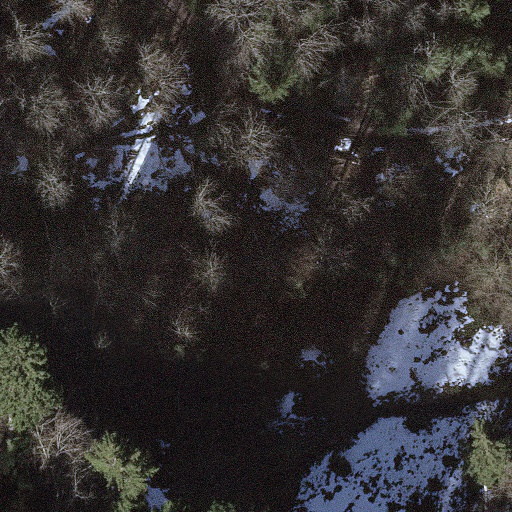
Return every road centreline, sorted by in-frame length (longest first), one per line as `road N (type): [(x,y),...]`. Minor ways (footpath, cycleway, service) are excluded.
road 1 (track): [(511,112),(430,137),(373,134),(194,0)]
road 2 (track): [(0,349),(133,511)]
